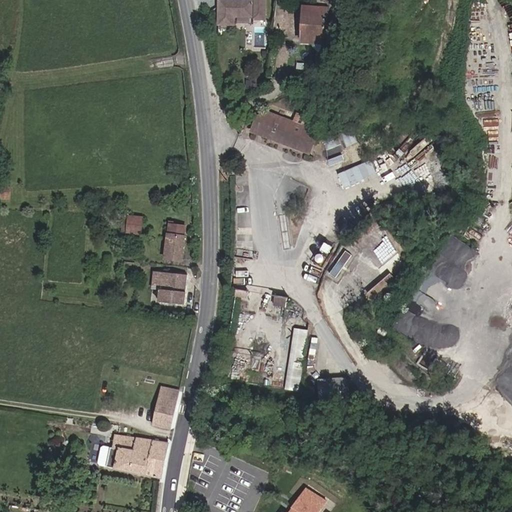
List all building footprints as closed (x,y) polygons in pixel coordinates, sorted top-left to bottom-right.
[(219,0),(219,23),(235,23),(235,15),(254,15),(254,17),(266,17),(265,0),(219,0)] [(322,45),(330,10),(305,6),(301,42),(322,45)] [(234,95),(240,105),(266,93),(261,82),(234,95)] [(255,124),(253,131),(279,140),(277,144),(309,155),(317,134),(268,117),(255,124)] [(356,129),(324,134),(327,156),(346,153),(345,145),(358,143),(356,129)] [(251,136),(277,144),(279,140),(253,131),(251,136)] [(331,163),(346,159),(344,154),(329,157),(331,163)] [(335,173),(340,184),(355,178),(351,167),(335,173)] [(0,184),(0,197),(10,198),(10,185),(0,184)] [(136,237),(138,221),(125,219),(123,235),(136,237)] [(65,220),(54,220),(54,230),(65,230),(65,220)] [(159,261),(176,264),(179,239),(178,239),(179,230),(164,228),(159,261)] [(355,252),(347,246),(328,275),(337,281),(355,252)] [(182,277),(156,276),(156,280),(151,280),(150,293),(159,293),(159,308),(181,308),(182,277)] [(397,284),(390,276),(367,296),(375,304),(397,284)] [(252,293),(239,291),(238,298),(250,300),(252,293)] [(291,300),(279,298),(278,309),(289,311),(291,300)] [(300,394),(311,333),(297,331),(287,391),(300,394)] [(345,380),(320,382),(322,406),(349,404),(348,384),(345,380)] [(172,432),(180,393),(161,390),(154,428),(172,432)] [(109,451),(106,471),(161,480),(169,446),(113,439),(111,452),(109,451)] [(106,471),(109,451),(102,450),(100,452),(97,467),(99,470),(106,471)] [(304,490),(292,508),(297,511),(317,511),(324,504),(304,490)]
